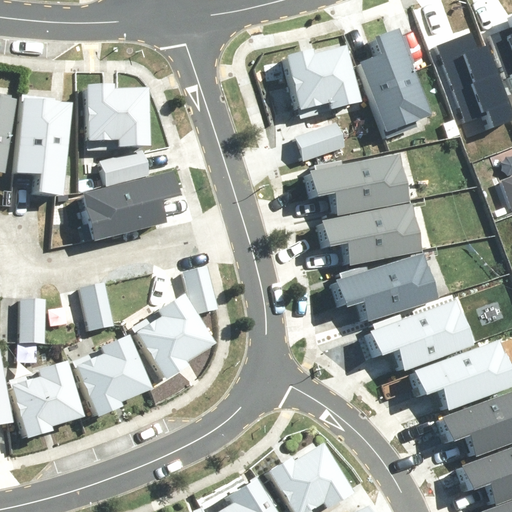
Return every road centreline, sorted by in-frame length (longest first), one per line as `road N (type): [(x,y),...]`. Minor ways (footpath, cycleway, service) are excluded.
road 1 (residential): [(0,508),(110,479),(190,442),(242,407),(260,381)]
road 2 (residential): [(0,235),(42,271),(250,225)]
road 3 (residential): [(250,225),(186,22)]
road 4 (residential): [(260,381),(323,405),(362,436),(410,511)]
road 5 (residential): [(260,381),(264,295),(250,225)]
road 6 (residential): [(0,15),(155,24)]
road 7 (residential): [(186,22),(316,0)]
